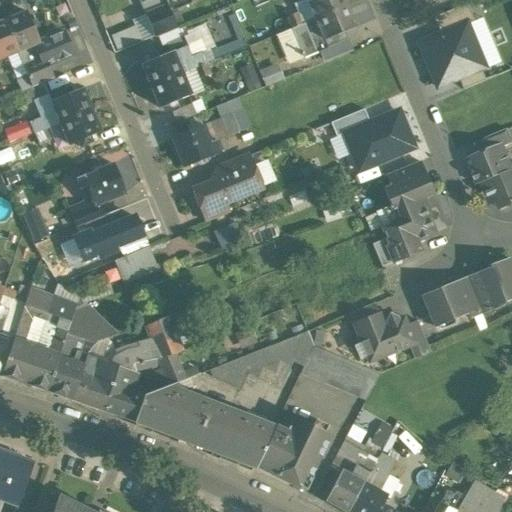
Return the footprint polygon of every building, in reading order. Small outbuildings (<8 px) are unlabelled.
[(164,0),(144,0),(140,2),(145,15),(167,6),(164,0)] [(189,0),(164,0),(167,6),(170,13),(191,4),(189,0)] [(343,0),(306,0),(309,8),(313,19),(346,6),(343,0)] [(434,18),(441,35),(467,24),(474,22),(467,4),(434,18)] [(145,15),(154,37),(176,28),(170,13),(167,6),(145,15)] [(301,24),(290,29),(299,52),(297,52),(299,56),(300,56),(302,59),(318,52),(347,40),(344,32),(354,28),(346,6),(301,24)] [(309,8),(296,13),(301,24),(313,19),(309,8)] [(26,12),(5,21),(17,52),(22,65),(39,59),(34,46),(39,44),(38,42),(26,12)] [(296,13),(285,18),(290,29),(301,24),(296,13)] [(5,21),(0,22),(0,59),(17,52),(5,21)] [(480,70),(485,68),(467,24),(441,35),(418,43),(436,88),(459,79),(480,70)] [(133,27),(111,37),(117,52),(140,43),(133,27)] [(172,53),(186,47),(178,27),(176,28),(158,36),(161,45),(165,43),(170,54),(172,53)] [(290,29),(275,35),(275,36),(276,36),(285,57),(297,52),(299,52),(290,29)] [(55,30),(48,33),(45,39),(38,42),(39,44),(34,46),(39,59),(44,57),(48,67),(73,56),(63,32),(61,33),(55,30)] [(347,40),(318,52),(322,63),(351,52),(347,40)] [(186,47),(172,53),(181,74),(194,68),(189,57),(190,57),(186,47)] [(170,54),(141,65),(150,87),(181,74),(172,53),(170,54)] [(190,57),(189,57),(194,68),(205,64),(201,53),(190,57)] [(39,59),(22,65),(27,76),(31,87),(43,83),(53,79),(48,67),(44,57),(39,59)] [(205,64),(194,68),(199,79),(210,75),(205,64)] [(22,65),(11,70),(16,81),(27,76),(22,65)] [(265,87),(283,80),(277,65),(259,72),(265,87)] [(260,89),(250,66),(240,70),(249,94),(260,89)] [(480,70),(459,79),(464,91),(485,83),(480,70)] [(181,74),(150,87),(159,108),(190,95),(181,74)] [(31,87),(20,92),(26,105),(48,96),(43,83),(31,87)] [(70,88),(63,91),(65,96),(50,102),(59,124),(90,111),(81,89),(72,93),(70,88)] [(242,110),(237,99),(216,108),(220,119),(231,114),(242,110)] [(369,123),(363,110),(330,123),(336,138),(343,135),(342,134),(369,123)] [(90,111),(59,124),(69,146),(99,133),(90,111)] [(369,123),(342,134),(343,135),(358,172),(414,150),(398,111),(369,123)] [(231,114),(220,119),(227,137),(239,132),(231,114)] [(41,118),(30,123),(35,134),(46,129),(41,118)] [(5,129),(9,141),(30,133),(28,128),(19,131),(17,125),(5,129)] [(202,126),(171,139),(184,169),(221,153),(216,141),(210,144),(202,126)] [(46,129),(35,134),(39,145),(50,140),(46,129)] [(511,142),(507,130),(478,141),(483,154),(504,146),(504,147),(511,143),(511,142)] [(504,146),(483,154),(478,156),(475,156),(466,160),(476,185),(481,183),(510,172),(505,161),(509,159),(504,147),(504,146)] [(249,157),(216,170),(219,178),(220,181),(253,167),(249,157)] [(419,162),(386,175),(391,187),(424,174),(419,162)] [(113,164),(81,177),(82,177),(75,179),(80,190),(86,188),(92,204),(93,207),(99,205),(124,195),(113,164)] [(219,178),(192,190),(194,194),(192,197),(196,206),(200,207),(201,211),(222,202),(223,203),(241,195),(244,196),(255,192),(256,189),(261,187),(253,167),(220,181),(219,178)] [(511,170),(510,172),(481,183),(490,204),(496,202),(500,209),(511,204),(511,170)] [(424,174),(391,187),(384,189),(391,206),(393,211),(398,209),(397,207),(422,197),(422,198),(432,194),(424,174)] [(403,221),(382,229),(386,239),(389,246),(386,247),(393,263),(420,252),(416,241),(435,234),(427,216),(429,210),(426,208),(422,198),(422,197),(397,207),(398,209),(403,221)] [(222,202),(201,211),(206,223),(227,214),(223,203),(222,202)] [(92,204),(80,209),(78,205),(68,208),(76,228),(85,224),(103,216),(99,205),(93,207),(92,204)] [(391,206),(375,212),(382,229),(403,221),(398,209),(393,211),(391,206)] [(48,237),(37,210),(23,216),(34,243),(48,237)] [(103,216),(85,224),(88,231),(89,235),(123,221),(118,210),(103,216)] [(123,221),(89,235),(88,231),(74,237),(83,261),(97,255),(99,259),(117,251),(115,248),(120,246),(142,236),(134,217),(123,221)] [(236,228),(229,231),(231,237),(239,234),(236,228)] [(364,259),(376,254),(372,244),(367,234),(355,239),(357,244),(364,259)] [(142,236),(120,246),(125,257),(143,249),(147,247),(142,236)] [(386,239),(372,244),(376,254),(382,268),(393,263),(386,247),(389,246),(386,239)] [(376,287),(364,259),(357,244),(306,266),(325,309),(344,301),(369,290),(376,287)] [(125,257),(116,261),(123,279),(151,270),(143,249),(125,257)] [(511,263),(511,260),(494,267),(493,267),(487,270),(486,270),(485,270),(477,274),(492,309),(493,309),(491,305),(503,300),(508,302),(511,300),(511,263)] [(492,309),(477,274),(466,278),(481,314),(492,309)] [(481,314),(466,278),(454,283),(467,314),(469,319),(481,314)] [(454,283),(422,297),(434,327),(467,314),(454,283)] [(62,290),(56,288),(52,298),(52,299),(64,303),(68,293),(64,292),(62,290)] [(52,298),(29,290),(22,312),(32,316),(45,320),(47,315),(52,299),(52,298)] [(344,301),(349,314),(374,303),(369,290),(344,301)] [(64,303),(52,299),(47,315),(58,319),(70,323),(76,307),(64,303)] [(374,303),(349,314),(354,325),(379,315),(374,303)] [(0,308),(0,375),(1,376),(13,342),(12,342),(0,337),(0,330),(7,311),(0,308)] [(22,312),(12,342),(13,342),(1,376),(23,384),(35,350),(22,345),(32,316),(22,312)] [(379,315),(354,325),(369,362),(408,346),(413,344),(406,326),(403,319),(397,321),(396,317),(389,315),(386,321),(388,326),(384,328),(379,315)] [(167,317),(145,327),(157,359),(157,361),(172,355),(180,352),(167,317)] [(47,354),(35,350),(23,384),(45,391),(58,359),(57,358),(66,335),(70,323),(58,319),(47,354)] [(417,321),(406,326),(413,344),(408,346),(413,359),(429,352),(417,321)] [(96,332),(70,323),(66,335),(75,339),(94,345),(96,342),(108,338),(111,337),(100,328),(96,332)] [(307,332),(253,353),(245,370),(258,377),(264,366),(273,371),(279,359),(291,365),(294,360),(304,365),(313,346),(307,332)] [(66,335),(57,358),(58,359),(45,391),(71,400),(83,366),(67,361),(75,339),(66,335)] [(111,366),(86,358),(83,366),(71,400),(101,411),(116,368),(129,372),(132,364),(157,359),(148,337),(137,341),(138,345),(118,353),(113,358),(111,366)] [(108,338),(96,342),(94,345),(87,353),(86,357),(86,358),(111,366),(113,358),(118,353),(108,338)] [(172,355),(157,361),(161,370),(169,387),(174,385),(183,382),(172,355)] [(157,359),(132,364),(129,372),(136,374),(135,375),(161,370),(157,361),(157,359)] [(116,368),(101,411),(135,423),(143,398),(129,393),(135,375),(136,374),(129,372),(116,368)] [(274,428),(176,391),(174,385),(169,387),(143,398),(135,423),(254,470),(255,468),(274,428)] [(274,428),(255,468),(302,490),(329,436),(292,418),(286,432),(274,427),(274,428)] [(380,429),(373,450),(390,455),(396,434),(380,429)] [(345,439),(330,468),(341,473),(351,479),(357,467),(363,458),(359,456),(362,449),(356,446),(354,449),(350,447),(352,444),(345,439)] [(32,463),(0,450),(0,505),(1,506),(2,502),(16,507),(32,463)] [(374,462),(363,457),(363,458),(357,467),(368,473),(374,462)] [(395,461),(388,457),(385,463),(392,466),(395,461)] [(385,463),(376,458),(374,462),(368,473),(369,474),(383,482),(392,466),(385,463)] [(446,476),(460,484),(467,470),(453,463),(446,476)] [(368,473),(357,467),(351,479),(363,485),(369,474),(368,473)] [(341,473),(325,501),(344,511),(348,511),(363,485),(351,479),(341,473)] [(383,482),(369,474),(363,485),(374,491),(376,486),(380,488),(383,482)] [(491,492),(475,483),(459,511),(458,511),(457,511),(499,511),(502,508),(487,499),(491,492)] [(374,491),(363,485),(348,511),(376,511),(384,497),(374,491)] [(460,498),(448,491),(442,503),(454,509),(460,498)] [(87,511),(59,497),(53,511),(87,511)] [(436,511),(442,503),(431,497),(422,511),(436,511)] [(436,511),(457,511),(458,511),(454,509),(442,503),(436,511)]
